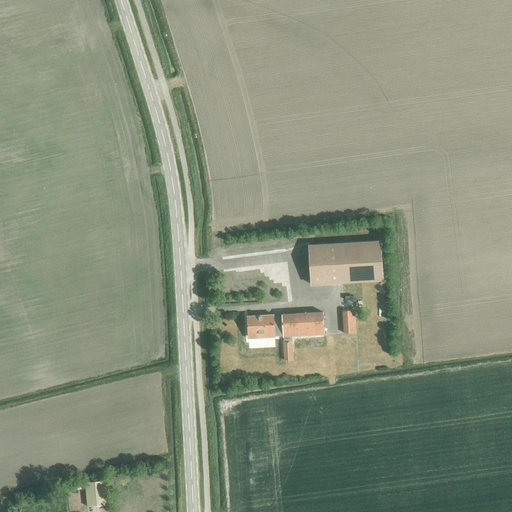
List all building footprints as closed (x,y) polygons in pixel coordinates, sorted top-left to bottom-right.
[(309,244),(312,284),(382,280),(379,240),(309,244)] [(288,242),(269,244),(270,251),(289,249),(288,242)] [(355,310),(343,311),(344,333),(356,332),(355,310)] [(322,312),(281,314),(283,338),(323,335),(322,312)] [(282,338),(281,315),(246,317),(248,339),(282,338)] [(292,341),(283,342),(284,360),(293,360),(292,341)] [(85,482),(87,506),(107,504),(105,480),(85,482)]
